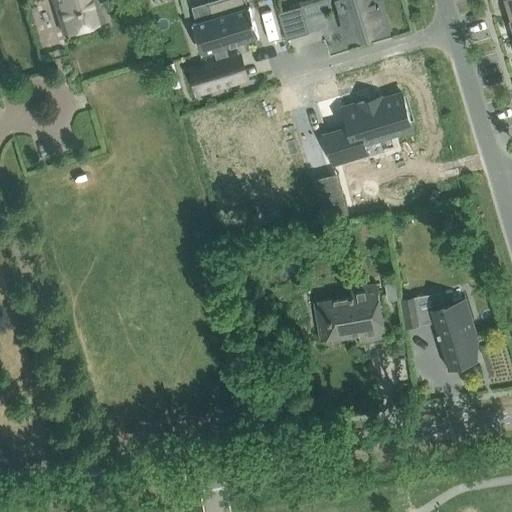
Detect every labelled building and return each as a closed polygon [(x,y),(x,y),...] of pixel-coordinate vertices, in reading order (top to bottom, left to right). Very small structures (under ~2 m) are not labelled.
[(51,0),(62,35),(104,23),(97,0),(51,0)] [(213,17),(193,23),(202,54),(215,50),(219,61),(191,70),(198,93),(237,81),(230,58),(228,59),(225,47),(259,37),(250,6),(246,7),(244,0),(220,0),(208,4),(213,17)] [(337,0),(339,2),(341,11),(340,11),(340,12),(341,12),(348,34),(371,28),(383,24),(377,7),(378,7),(378,6),(376,6),(375,2),(377,1),(376,0),(375,0),(337,0)] [(326,134),(334,162),(367,152),(364,142),(413,127),(402,92),(381,99),(381,98),(380,96),(372,99),(364,101),(357,103),(358,106),(347,109),(346,106),(345,107),(344,107),(350,127),(327,134),(326,134)] [(331,174),(314,179),(324,218),(350,214),(345,195),(337,197),(331,174)] [(387,337),(383,318),(377,283),(351,288),(353,295),(315,302),(322,340),(359,334),(361,342),(387,337)] [(401,298),(400,298),(405,327),(406,327),(406,326),(426,323),(436,322),(449,367),(455,365),(476,359),(470,339),(476,337),(477,336),(466,299),(465,300),(444,306),(432,310),(428,311),(420,313),(417,296),(401,299),(401,298)]
